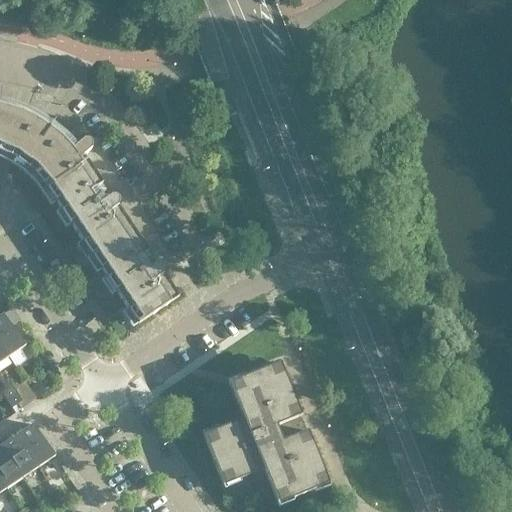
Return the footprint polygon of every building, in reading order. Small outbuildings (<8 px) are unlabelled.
[(0,152),(13,159),(32,172),(61,140),(49,130),(35,121),(7,107),(0,106),(0,152)] [(46,189),(84,157),(91,151),(91,150),(91,149),(92,148),(92,147),(91,146),(91,145),(91,144),(90,143),(89,143),(89,142),(88,142),(87,141),(85,141),(84,142),(83,141),(76,148),(70,141),(66,145),(61,140),(32,172),(46,189)] [(137,237),(117,207),(118,206),(118,205),(118,203),(118,202),(118,200),(117,199),(115,198),(114,198),(113,197),(111,198),(111,197),(104,202),(95,189),(102,184),(84,157),(46,189),(97,264),(137,237)] [(179,298),(163,274),(164,273),(164,272),(164,270),(164,269),(163,268),(163,267),(162,266),(161,266),(160,265),(158,265),(157,265),(156,265),(149,269),(141,257),(148,252),(137,237),(97,264),(138,325),(179,298)] [(25,347),(12,327),(20,322),(12,310),(0,318),(0,345),(9,358),(25,347)] [(0,364),(9,358),(0,345),(0,364)] [(327,482),(307,432),(306,433),(300,418),(301,417),(279,364),(228,385),(243,420),(218,430),(219,433),(204,439),(222,484),(237,478),(239,481),(263,471),(276,503),(290,497),(292,500),(314,491),(313,488),(327,482)] [(7,402),(18,394),(13,387),(2,395),(7,402)] [(23,402),(18,394),(7,402),(12,409),(23,402)] [(55,457),(33,426),(17,437),(38,469),(55,457)] [(38,469),(17,437),(1,448),(22,479),(38,469)] [(22,479),(1,448),(0,448),(0,480),(6,490),(22,479)] [(52,501),(63,494),(58,487),(48,494),(52,501)] [(57,509),(68,501),(63,494),(52,501),(57,509)]
